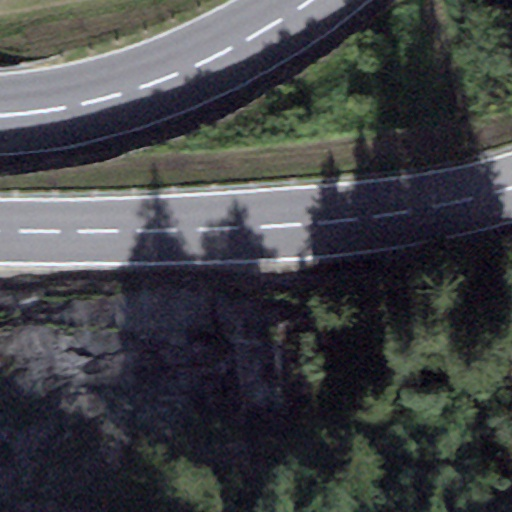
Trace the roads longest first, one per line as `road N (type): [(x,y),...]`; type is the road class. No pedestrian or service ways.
road 1 (primary): [(0,230),(186,231),(327,220),(511,187)]
road 2 (primary): [(309,0),(160,82),(0,116)]
